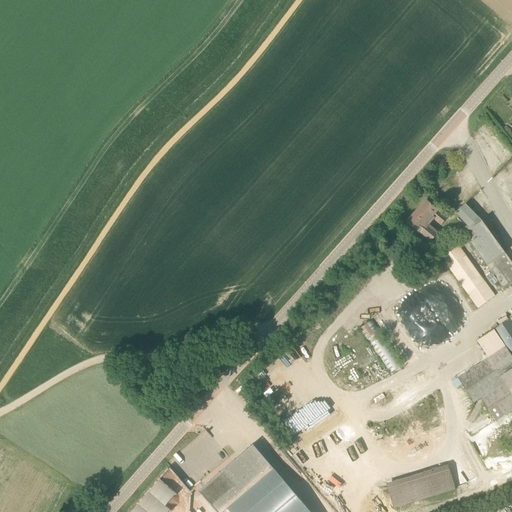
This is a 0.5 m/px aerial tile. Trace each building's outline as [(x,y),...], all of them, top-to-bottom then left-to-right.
[(426,201),(417,211),(431,224),(435,219),(442,225),(448,219),(426,201)] [(482,221),(466,204),(456,213),(468,225),(463,229),(472,242),(471,243),(492,273),(486,277),(492,286),(498,281),(504,290),(511,284),(511,262),(502,248),(496,240),(482,221)] [(417,211),(408,222),(432,243),(439,234),(429,226),(431,224),(417,211)] [(495,296),(485,283),(457,244),(440,255),(469,295),(478,308),(495,296)] [(511,317),(478,341),(488,356),(458,376),(475,403),(481,398),(497,421),(511,410),(511,317)] [(360,327),(373,347),(379,343),(367,323),(360,327)] [(253,444),(252,445),(254,448),(249,452),(248,451),(201,491),(200,490),(199,491),(201,493),(202,494),(197,498),(208,511),(224,511),(228,509),(230,511),(310,511),(274,469),(253,444)] [(393,508),(455,489),(447,464),(386,483),(393,508)] [(126,511),(165,511),(167,510),(163,506),(174,493),(156,478),(126,511)]
